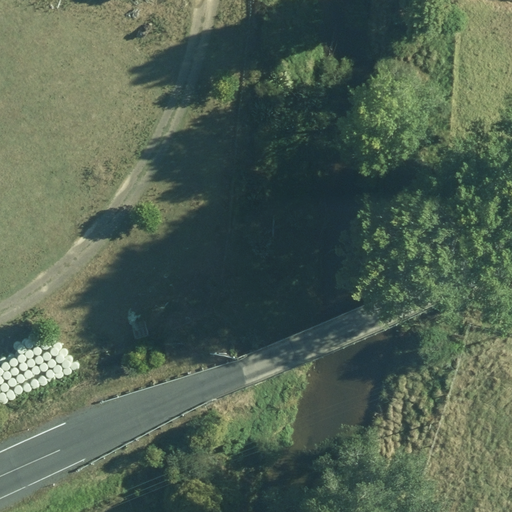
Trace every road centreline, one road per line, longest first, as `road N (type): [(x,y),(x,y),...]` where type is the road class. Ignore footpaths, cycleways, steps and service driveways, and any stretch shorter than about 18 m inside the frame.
road 1 (unclassified): [(0,476),(511,253)]
road 2 (track): [(198,0),(103,236),(51,290),(0,316)]
